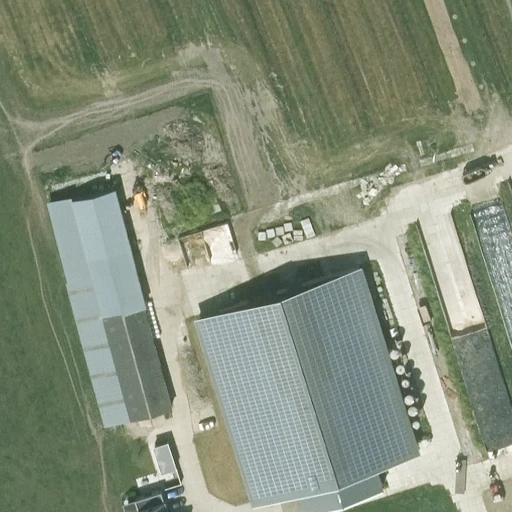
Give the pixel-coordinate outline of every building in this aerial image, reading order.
[(112,187),(71,198),(47,203),(67,281),(65,281),(103,424),(131,417),(172,406),(112,187)] [(199,316),(257,500),(296,488),(304,511),(383,486),(375,463),(415,450),(357,266),(199,316)] [(464,343),(488,414),(511,406),(511,390),(493,333),(464,343)] [(511,416),(491,421),(495,442),(511,438),(511,416)] [(167,511),(161,490),(135,498),(139,511),(167,511)]
